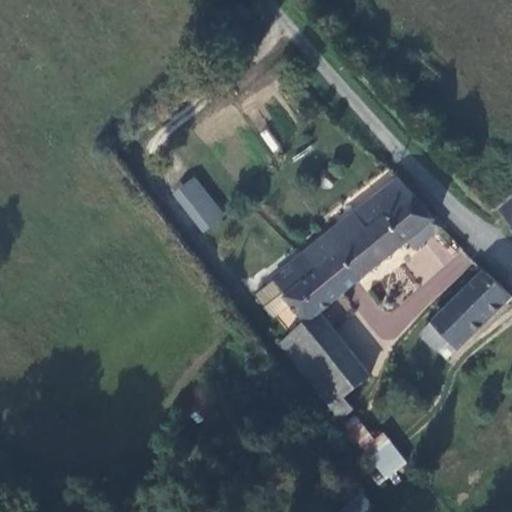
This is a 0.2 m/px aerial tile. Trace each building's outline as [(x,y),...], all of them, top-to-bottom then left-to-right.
[(203,233),(226,215),(194,176),(171,194),(203,233)] [(408,181),(401,186),(310,254),(322,271),(289,299),(308,326),(321,317),(439,222),(408,181)] [(511,198),(500,210),(511,222),(511,198)] [(511,298),(487,273),(434,323),(453,344),(464,333),(472,341),(511,300),(511,298)] [(321,317),(308,326),(285,345),(332,408),(347,398),(370,379),(321,317)] [(347,398),(332,408),(341,420),(356,408),(347,398)] [(382,481),(407,464),(384,431),(372,439),(357,416),(343,426),(382,481)] [(364,511),(372,502),(356,490),(339,511),(364,511)]
